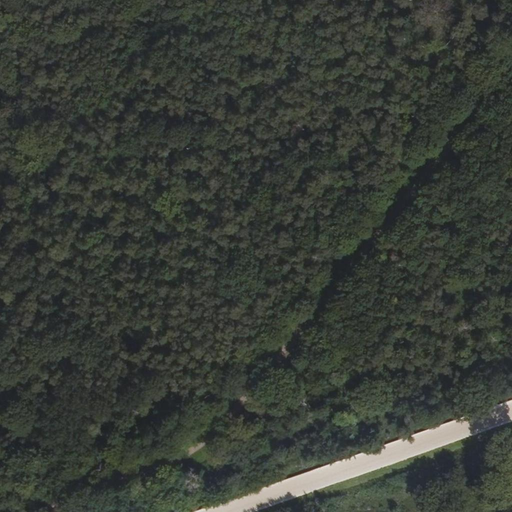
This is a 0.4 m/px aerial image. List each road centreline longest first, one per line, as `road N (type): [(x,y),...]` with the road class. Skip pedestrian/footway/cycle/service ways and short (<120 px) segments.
road 1 (track): [(215,436),(511,71)]
road 2 (track): [(229,511),(511,412)]
road 3 (track): [(215,436),(190,457),(48,511)]
